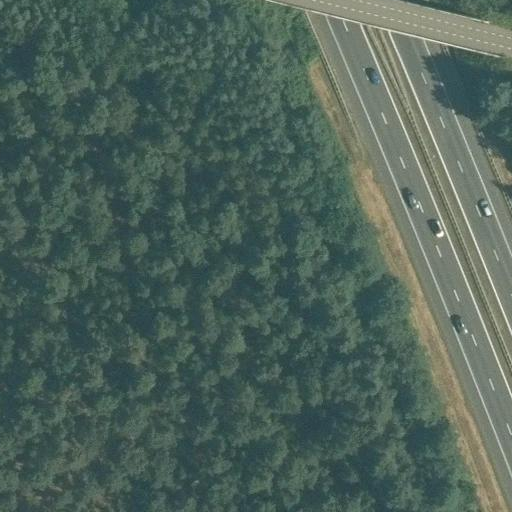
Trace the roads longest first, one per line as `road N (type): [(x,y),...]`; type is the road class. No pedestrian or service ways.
road 1 (motorway): [(332,0),(511,442)]
road 2 (motorway): [(511,305),(387,0)]
road 3 (tertiary): [(511,39),(345,0)]
